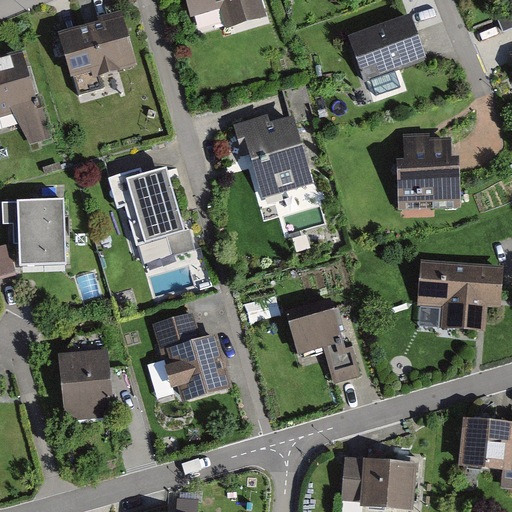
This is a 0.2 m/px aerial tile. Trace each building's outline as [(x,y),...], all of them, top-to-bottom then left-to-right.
[(189,0),(195,20),(225,11),(232,35),(270,23),(262,0),(189,0)] [(355,41),(368,82),(434,62),(420,20),(355,41)] [(124,23),(64,40),(77,85),(137,68),(124,23)] [(25,60),(0,67),(0,124),(17,119),(27,149),(51,141),(25,60)] [(295,116),(242,133),(264,199),(316,182),(295,116)] [(402,156),(401,208),(460,209),(461,157),(402,156)] [(199,255),(172,171),(116,189),(144,273),(199,255)] [(66,276),(68,209),(22,208),(21,275),(66,276)] [(485,335),(487,313),(504,314),(508,274),(427,267),(424,307),(446,309),(444,332),(485,335)] [(347,347),(337,304),(288,315),(298,360),(327,354),(334,386),(366,379),(358,344),(347,347)] [(191,314),(156,325),(181,408),(237,391),(222,341),(201,348),(191,314)] [(114,357),(60,364),(68,430),(122,423),(114,357)] [(464,468),(508,471),(507,492),(511,492),(511,426),(466,424),(464,468)] [(344,462),(341,511),(384,511),(385,510),(418,511),(421,467),(344,462)]
